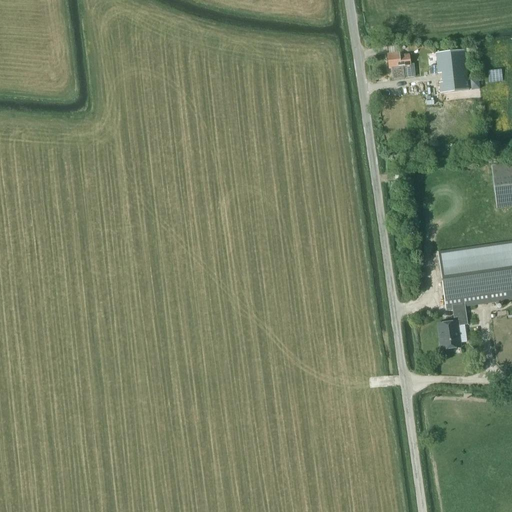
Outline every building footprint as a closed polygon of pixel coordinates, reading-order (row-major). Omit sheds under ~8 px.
[(469,90),(464,50),(436,53),(438,74),(442,73),(443,82),(440,83),(441,94),(469,90)] [(414,64),(411,64),(410,55),(400,56),(399,53),(388,54),(390,70),(403,68),(404,78),(415,77),(414,64)] [(433,74),(432,66),(424,67),(425,75),(433,74)] [(502,71),(491,72),(492,82),(504,81),(502,71)] [(511,206),(511,163),(491,166),(496,208),(511,206)] [(511,241),(437,252),(446,310),(452,309),(454,322),(437,324),(441,350),(460,347),(457,326),(467,325),(465,307),(511,300),(511,241)]
